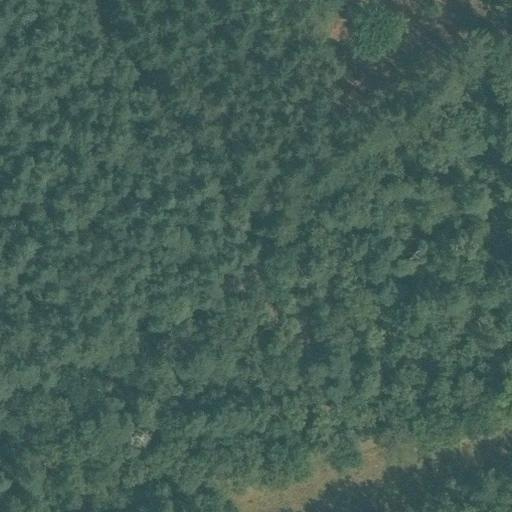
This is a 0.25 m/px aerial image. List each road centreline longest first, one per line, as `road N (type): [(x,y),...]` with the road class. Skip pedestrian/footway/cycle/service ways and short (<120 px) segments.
road 1 (track): [(322,457),(248,236),(86,0)]
road 2 (track): [(511,406),(85,511)]
